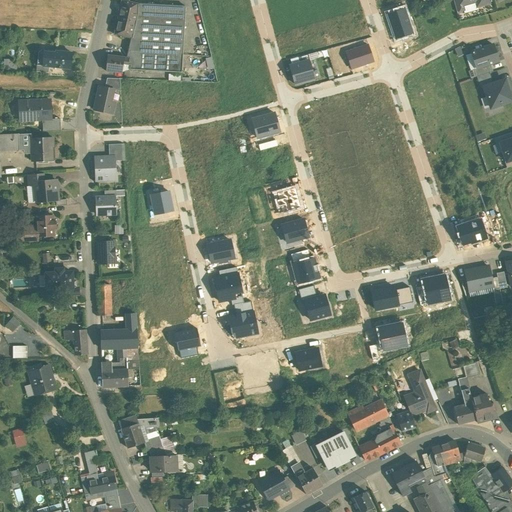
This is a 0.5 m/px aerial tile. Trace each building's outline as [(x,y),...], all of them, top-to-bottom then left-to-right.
[(455,9),(452,0),(438,0),(443,7),(446,14),(455,9)] [(460,0),(452,0),(455,9),(457,13),(464,10),(462,6),(460,0)] [(138,4),(122,1),(118,17),(125,18),(126,14),(137,17),(138,4)] [(388,7),(390,14),(404,9),(407,8),(405,1),(388,7)] [(185,7),(138,4),(137,17),(132,39),(131,39),(128,52),(183,55),(185,7)] [(443,7),(423,17),(431,31),(450,21),(446,14),(443,7)] [(387,15),(395,39),(412,34),(404,9),(390,14),(387,15)] [(352,16),(351,10),(333,15),(335,21),(352,16)] [(137,17),(126,14),(125,18),(118,17),(114,35),(131,39),(132,39),(137,17)] [(352,16),(335,21),(340,40),(362,33),(357,15),(352,16)] [(347,52),(346,52),(351,68),(373,61),(368,45),(347,52)] [(493,45),(471,52),(476,69),(490,64),(498,62),(493,45)] [(454,49),(458,57),(463,55),(459,47),(454,49)] [(55,54),(44,53),(43,65),(43,66),(49,66),(69,69),(71,53),(55,51),(55,54)] [(183,55),(128,52),(127,58),(132,59),(131,65),(130,70),(181,73),(183,55)] [(298,58),(299,63),(309,61),(310,60),(309,55),(298,58)] [(127,58),(108,56),(106,71),(122,73),(123,64),(131,65),(132,59),(127,58)] [(299,63),(289,66),(295,84),(314,79),(309,61),(299,63)] [(492,72),(490,64),(476,69),(469,72),(471,79),(476,77),(489,73),(492,72)] [(43,65),(36,65),(36,72),(48,73),(49,66),(43,66),(43,65)] [(413,96),(436,89),(431,72),(417,77),(417,78),(408,81),(413,96)] [(489,73),(476,77),(480,89),(484,87),(493,84),(489,73)] [(119,79),(107,78),(104,88),(113,90),(120,92),(119,79)] [(493,84),(484,87),(490,108),(511,101),(504,81),(493,84)] [(104,88),(99,87),(93,110),(112,114),(114,103),(111,102),(113,90),(104,88)] [(50,100),(19,102),(20,121),(42,120),(51,119),(50,100)] [(280,132),(275,114),(252,120),(257,138),(280,132)] [(51,119),(42,120),(43,132),(60,131),(60,119),(51,119)] [(446,132),(427,138),(434,158),(453,151),(446,132)] [(511,132),(497,138),(499,144),(511,139),(511,132)] [(19,134),(0,135),(0,149),(20,148),(19,134)] [(333,135),(316,140),(319,151),(334,147),(336,147),(333,135)] [(53,138),(31,139),(32,162),(51,161),(50,147),(53,147),(53,138)] [(511,139),(499,144),(506,162),(511,159),(511,139)] [(258,145),(259,150),(277,146),(275,141),(258,145)] [(124,144),(108,144),(109,157),(115,157),(115,161),(125,161),(124,144)] [(334,147),(319,151),(313,153),(318,172),(339,166),(334,147)] [(115,161),(115,157),(109,157),(95,157),(96,180),(116,180),(115,161)] [(44,174),(28,175),(29,186),(35,186),(34,182),(35,182),(44,181),(44,174)] [(44,181),(35,182),(34,182),(35,186),(36,202),(55,200),(58,200),(56,180),(44,181)] [(290,189),(288,180),(272,185),(274,194),(290,189)] [(161,181),(144,184),(145,192),(163,188),(161,181)] [(302,208),(296,187),(290,189),(274,194),(280,214),(302,208)] [(173,211),(169,192),(150,196),(153,215),(173,211)] [(105,197),(96,197),(97,215),(115,215),(114,197),(105,197)] [(207,230),(224,226),(222,219),(226,218),(224,210),(221,211),(219,203),(202,207),(207,230)] [(29,209),(16,211),(17,218),(29,216),(29,209)] [(460,220),(461,226),(478,221),(476,215),(460,220)] [(53,216),(36,217),(37,226),(34,226),(34,237),(37,236),(37,237),(54,236),(53,216)] [(304,220),(282,226),(286,242),(309,236),(304,220)] [(461,226),(457,227),(463,244),(471,241),(471,242),(485,238),(480,220),(478,221),(461,226)] [(34,226),(20,227),(20,239),(35,238),(35,237),(37,237),(37,236),(34,237),(34,226)] [(230,240),(207,245),(211,264),(234,260),(230,240)] [(114,241),(98,242),(99,264),(115,263),(114,241)] [(311,259),(308,250),(290,255),(293,264),(311,259)] [(311,259),(293,264),(298,284),(319,278),(317,271),(318,271),(316,265),(315,265),(313,258),(311,259)] [(489,267),(465,272),(468,291),(493,287),(491,279),(489,267)] [(218,271),(220,277),(237,274),(236,268),(218,271)] [(72,272),(63,273),(63,269),(55,270),(55,273),(56,289),(62,289),(73,288),(73,287),(75,286),(75,281),(72,280),(72,272)] [(498,278),(500,289),(507,288),(504,272),(497,273),(498,278)] [(55,273),(45,273),(46,289),(56,289),(55,273)] [(220,277),(214,279),(219,302),(230,299),(242,297),(237,274),(220,277)] [(423,281),(424,286),(428,302),(449,298),(445,276),(423,281)] [(498,278),(491,279),(493,287),(495,301),(502,300),(500,289),(498,278)] [(110,285),(97,286),(98,316),(111,316),(110,285)] [(314,286),(298,290),(301,301),(305,300),(317,297),(314,286)] [(416,288),(420,304),(428,302),(424,286),(416,288)] [(379,289),(371,291),(375,310),(398,305),(395,290),(394,287),(380,290),(379,289)] [(395,290),(398,305),(412,302),(409,287),(395,290)] [(325,295),(317,297),(305,300),(310,320),(330,315),(325,295)] [(232,305),(234,305),(244,303),(242,297),(230,299),(232,305)] [(253,312),(251,301),(244,303),(234,305),(236,315),(253,312)] [(257,333),(253,312),(236,315),(229,317),(232,334),(237,338),(257,333)] [(137,345),(135,314),(125,315),(126,330),(100,331),(101,349),(118,349),(124,349),(124,347),(127,347),(134,347),(135,356),(138,356),(137,345)] [(13,317),(6,326),(12,331),(19,323),(13,317)] [(403,325),(380,330),(381,339),(383,348),(406,344),(403,325)] [(180,350),(197,347),(201,346),(197,329),(174,334),(178,351),(180,350)] [(85,330),(66,332),(66,336),(64,336),(65,340),(73,340),(75,355),(87,354),(85,330)] [(334,363),(358,359),(354,339),(330,344),(334,363)] [(384,351),(383,348),(381,339),(375,341),(376,344),(378,352),(384,351)] [(369,346),(372,358),(379,357),(378,352),(376,344),(369,346)] [(27,346),(12,346),(13,358),(27,358),(27,346)] [(124,349),(118,349),(119,363),(119,370),(127,370),(127,347),(124,347),(124,349)] [(134,347),(127,347),(127,370),(139,369),(138,356),(135,356),(134,347)] [(180,350),(181,359),(198,355),(197,347),(180,350)] [(317,348),(295,352),(298,370),(321,366),(317,348)] [(289,357),(278,359),(280,371),(291,369),(289,357)] [(278,359),(277,358),(269,360),(273,378),(281,376),(280,371),(278,359)] [(243,365),(246,385),(271,380),(267,360),(243,365)] [(182,367),(186,385),(207,381),(203,362),(182,367)] [(119,363),(101,363),(101,371),(119,370),(119,363)] [(475,363),(462,367),(466,379),(478,376),(475,363)] [(48,364),(28,370),(35,395),(56,389),(48,364)] [(119,370),(101,371),(102,387),(115,387),(115,379),(119,379),(119,370)] [(127,370),(119,370),(119,379),(115,379),(115,387),(128,386),(127,370)] [(424,381),(419,371),(408,375),(415,392),(403,397),(409,412),(410,412),(411,416),(426,409),(427,412),(435,409),(424,381)] [(434,392),(429,379),(424,381),(432,401),(437,398),(434,392)] [(446,389),(434,392),(437,398),(439,403),(450,399),(446,389)] [(468,389),(461,391),(465,406),(472,405),(471,399),(468,389)] [(394,398),(391,392),(385,395),(389,401),(394,398)] [(487,395),(471,399),(472,405),(476,420),(476,423),(494,418),(490,403),(489,403),(487,395)] [(381,401),(358,412),(356,409),(348,413),(356,431),(378,419),(388,415),(381,401)] [(465,406),(454,409),(458,424),(476,420),(472,405),(465,406)] [(409,412),(396,416),(402,432),(415,427),(411,416),(410,412),(409,412)] [(135,415),(119,421),(121,429),(138,423),(137,420),(135,415)] [(388,415),(378,419),(381,424),(379,424),(384,436),(395,431),(388,415)] [(155,418),(137,420),(138,423),(139,428),(156,427),(155,418)] [(138,423),(121,429),(128,448),(144,442),(145,442),(144,441),(139,428),(138,423)] [(342,432),(347,441),(353,438),(348,428),(342,431),(342,432)] [(291,435),(295,444),(306,440),(302,430),(291,435)] [(385,436),(382,437),(381,435),(371,441),(372,442),(359,448),(365,460),(378,455),(400,443),(395,431),(384,436),(385,436)] [(342,432),(330,439),(342,463),(355,457),(347,441),(342,432)] [(160,436),(144,441),(145,442),(144,442),(147,451),(149,450),(163,446),(160,436)] [(329,470),(342,463),(330,439),(316,445),(322,456),(329,470)] [(455,441),(432,448),(434,455),(428,456),(432,470),(436,481),(440,479),(442,478),(440,474),(447,472),(444,465),(442,459),(458,454),(459,454),(455,441)] [(485,448),(468,443),(465,452),(464,456),(464,457),(480,462),(485,448)] [(316,459),(322,456),(316,445),(316,444),(310,447),(316,459)] [(163,446),(149,450),(151,456),(166,455),(163,446)] [(83,450),(75,452),(78,463),(86,461),(83,450)] [(95,451),(84,453),(86,460),(93,459),(97,458),(95,451)] [(458,454),(442,459),(444,465),(460,460),(458,454)] [(151,456),(152,471),(165,470),(177,470),(176,455),(166,455),(151,456)] [(300,466),(294,455),(286,460),(293,471),(296,477),(296,478),(303,473),(299,467),(300,466)] [(93,459),(86,460),(89,475),(96,474),(93,459)] [(416,462),(391,474),(402,496),(410,491),(407,485),(414,482),(423,477),(421,473),(416,462)] [(48,463),(36,466),(38,473),(50,470),(48,463)] [(475,473),(470,477),(490,511),(511,511),(511,501),(506,490),(503,492),(490,476),(491,475),(485,467),(475,473)] [(491,475),(490,476),(503,492),(506,490),(511,485),(511,481),(502,467),(491,475)] [(303,473),(296,478),(299,483),(306,494),(322,485),(312,468),(303,473)] [(472,468),(461,473),(464,480),(470,477),(475,473),(472,468)] [(283,479),(279,470),(270,475),(271,477),(259,483),(268,500),(289,489),(283,479)] [(432,470),(421,473),(423,477),(426,483),(436,481),(432,470)] [(12,482),(21,481),(19,471),(11,472),(12,482)] [(293,471),(287,475),(288,476),(283,479),(289,489),(299,483),(296,478),(296,477),(293,471)] [(108,473),(103,474),(104,478),(97,479),(99,492),(103,491),(116,488),(114,476),(109,477),(108,473)] [(89,475),(81,477),(84,495),(99,492),(97,479),(96,474),(89,475)] [(423,477),(414,482),(421,495),(430,491),(426,483),(423,477)] [(455,511),(440,479),(436,481),(426,483),(430,491),(440,511),(455,511)] [(116,488),(103,491),(107,510),(107,511),(119,508),(116,488)] [(365,491),(353,497),(360,511),(371,511),(370,508),(373,507),(365,491)] [(440,511),(430,491),(421,495),(414,499),(421,511),(440,511)] [(207,495),(192,495),(192,501),(192,505),(195,505),(195,507),(207,507),(207,495)] [(230,497),(223,500),(227,511),(235,509),(230,497)] [(179,500),(178,500),(178,511),(192,511),(192,505),(192,501),(179,500)] [(256,511),(253,502),(236,508),(237,511),(256,511)]
